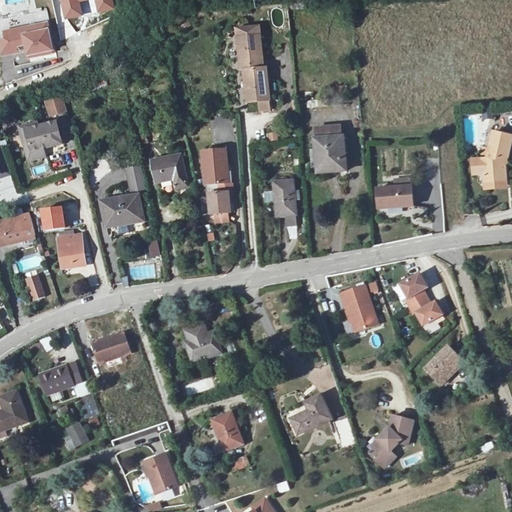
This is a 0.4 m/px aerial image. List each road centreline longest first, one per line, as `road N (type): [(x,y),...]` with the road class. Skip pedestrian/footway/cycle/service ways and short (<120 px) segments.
road 1 (residential): [(511,235),(121,299),(0,350)]
road 2 (unknown): [(470,239),(504,390)]
